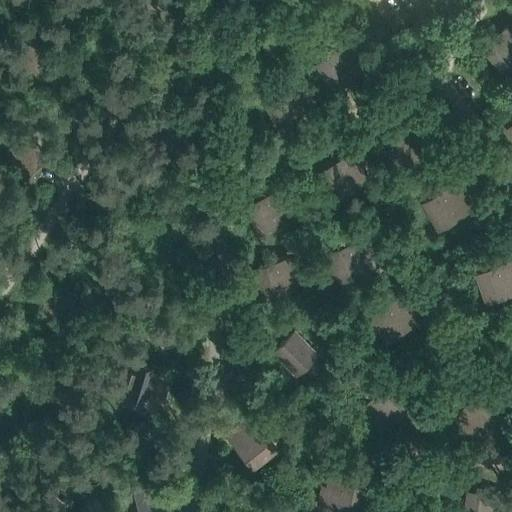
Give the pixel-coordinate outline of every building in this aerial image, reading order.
[(511,24),(511,23),(485,45),(503,66),(511,58),(511,24)] [(41,78),(64,54),(43,32),(19,56),(41,78)] [(335,48),(314,61),(331,90),(353,77),(335,48)] [(282,83),(261,96),(278,126),(299,113),(282,83)] [(195,138),(189,106),(148,114),(155,146),(195,138)] [(422,120),(405,127),(384,136),(396,167),(418,157),(435,150),(425,127),(422,120)] [(24,178),(48,155),(27,133),(3,156),(24,178)] [(338,157),(317,168),(332,197),(353,186),(368,179),(353,149),(338,157)] [(442,189),(421,201),(438,229),(458,218),(442,189)] [(244,204),(258,233),(279,222),(265,194),(244,204)] [(350,244),(327,252),(337,280),(359,272),(350,244)] [(511,291),(511,265),(509,257),(475,269),(486,300),(511,291)] [(277,261),(255,267),(263,297),(286,291),(277,261)] [(46,289),(42,313),(58,316),(57,321),(82,325),(87,290),(63,286),(62,291),(46,289)] [(390,304),(370,316),(386,342),(406,330),(390,304)] [(294,333),(275,349),(296,374),(315,358),(294,333)] [(135,359),(125,392),(147,399),(149,394),(165,399),(172,375),(156,370),(158,366),(135,359)] [(383,386),(362,406),(385,430),(406,410),(383,386)] [(473,393),(456,410),(482,434),(498,417),(473,393)] [(231,437),(253,465),(278,446),(255,418),(231,437)] [(339,511),(359,511),(366,485),(325,475),(317,506),(339,511)] [(122,483),(129,511),(143,511),(153,510),(151,503),(163,500),(158,480),(146,483),(145,477),(122,483)] [(486,511),(489,489),(455,486),(452,511),(486,511)]
